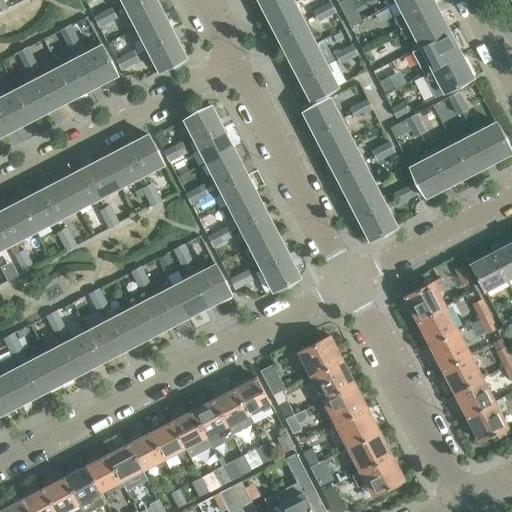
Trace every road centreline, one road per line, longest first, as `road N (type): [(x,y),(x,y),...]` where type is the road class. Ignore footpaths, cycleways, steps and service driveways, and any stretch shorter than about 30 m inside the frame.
road 1 (residential): [(0,463),(347,280)]
road 2 (residential): [(0,182),(232,61)]
road 3 (residential): [(463,502),(347,280)]
road 4 (residential): [(347,280),(232,61)]
road 5 (residential): [(347,280),(511,194)]
